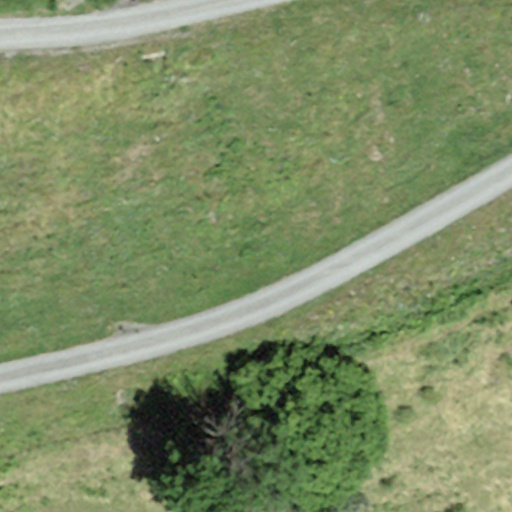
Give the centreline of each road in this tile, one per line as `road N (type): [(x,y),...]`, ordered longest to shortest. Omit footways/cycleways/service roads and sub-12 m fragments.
road 1 (residential): [(0,379),(217,324),(511,168)]
road 2 (residential): [(219,0),(63,29),(0,32)]
